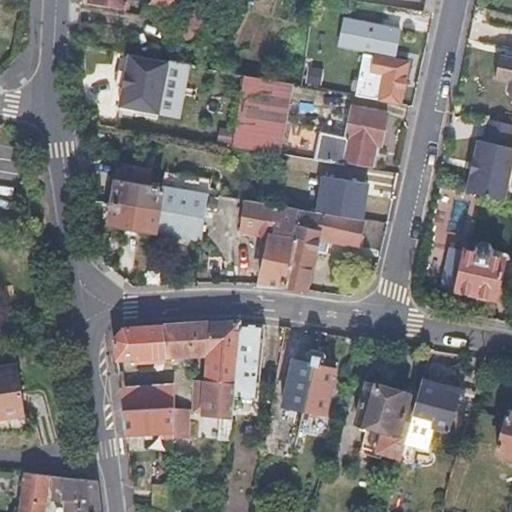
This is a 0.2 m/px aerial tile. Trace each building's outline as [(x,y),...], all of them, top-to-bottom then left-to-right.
[(211,0),(172,0),(173,1),(179,2),(170,62),(200,67),(211,0)] [(342,17),(337,46),(397,56),(402,27),(342,17)] [(336,33),(310,29),(306,54),(333,58),(336,33)] [(168,61),(128,54),(119,105),(159,112),(168,61)] [(362,54),(355,95),(401,104),(405,83),(409,63),(362,54)] [(507,89),(511,98),(511,58),(499,56),(496,68),(494,79),(509,82),(507,89)] [(291,85),(244,76),(240,101),(232,147),(279,154),(291,85)] [(319,134),(314,158),(347,163),(347,162),(374,165),(378,142),(383,142),(384,137),(389,114),(354,106),(346,141),(319,134)] [(511,146),(508,146),(511,126),(511,122),(486,117),(481,140),(476,138),(472,156),(469,155),(468,163),(466,172),(468,173),(464,191),(501,199),(511,148),(511,146)] [(121,163),(114,203),(159,211),(158,212),(204,220),(209,194),(140,183),(143,167),(121,163)] [(293,207),(299,208),(339,215),(343,196),(296,187),(293,207)] [(283,286),(299,209),(280,206),(243,200),(238,238),(245,239),(246,233),(270,237),(261,285),(283,288),(283,286)] [(159,211),(114,203),(110,225),(185,239),(186,233),(201,235),(204,220),(158,212),(159,211)] [(316,249),(319,237),(330,239),(357,244),(361,219),(339,215),(299,208),(299,209),(283,286),(307,289),(316,249)] [(186,233),(185,239),(200,241),(201,235),(186,233)] [(330,239),(319,237),(316,249),(327,252),(330,239)] [(475,253),(461,250),(453,290),(494,298),(502,258),(488,255),(489,250),(488,247),(480,245),(477,246),(475,253)] [(233,398),(239,326),(240,319),(122,327),(112,341),(115,359),(205,353),(203,414),(231,416),(233,398)] [(262,326),(239,326),(233,398),(256,401),(262,326)] [(282,405),(303,411),(318,343),(315,342),(314,348),(310,349),(309,350),(307,360),(292,357),(282,405)] [(318,343),(303,411),(325,415),(335,368),(323,365),(325,356),(324,353),(321,350),(323,344),(318,343)] [(0,371),(0,416),(21,413),(14,369),(0,371)] [(458,392),(422,381),(417,398),(413,415),(405,444),(425,449),(430,428),(447,432),(458,392)] [(413,415),(417,398),(366,384),(354,424),(377,430),(371,452),(400,460),(405,444),(413,415)] [(118,389),(121,411),(171,408),(172,387),(118,389)] [(171,411),(171,408),(121,411),(124,435),(163,432),(164,440),(170,440),(170,433),(171,411)] [(171,411),(170,433),(184,434),(184,412),(171,411)] [(511,411),(507,411),(496,453),(511,457),(511,411)] [(299,425),(295,443),(304,446),(308,427),(299,425)] [(45,511),(51,474),(0,467),(0,490),(23,494),(22,508),(17,507),(16,511),(45,511)] [(75,511),(100,511),(101,511),(98,479),(74,477),(58,475),(58,485),(64,486),(64,501),(67,501),(67,511),(76,511),(75,511)] [(151,509),(171,508),(170,483),(150,484),(151,509)]
